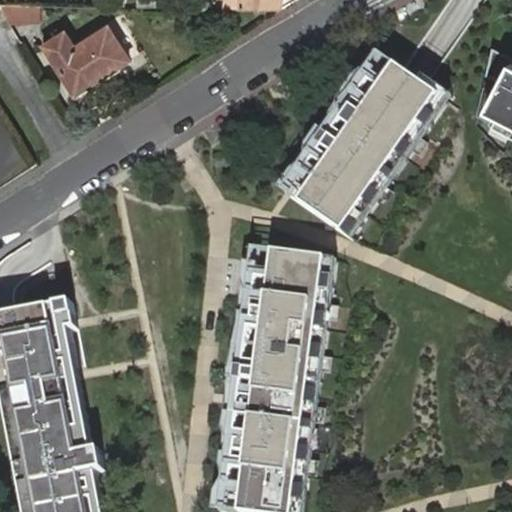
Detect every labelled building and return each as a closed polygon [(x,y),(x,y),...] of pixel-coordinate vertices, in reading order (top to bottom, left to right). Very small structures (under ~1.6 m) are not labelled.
[(243,0),(242,11),(282,12),(284,0),(243,0)] [(20,5),(19,17),(38,18),(39,6),(20,5)] [(49,45),(79,93),(132,59),(110,26),(77,48),(69,33),(49,45)] [(511,56),(494,47),(486,75),(502,82),(489,109),(511,121),(511,56)] [(416,79),(398,66),(364,115),(354,108),(344,123),(353,130),(342,145),(333,139),(325,150),(334,157),(302,203),(346,234),(442,97),(416,79)] [(420,73),(416,79),(442,97),(346,234),(354,240),(454,97),(425,77),(420,73)] [(296,511),(328,260),(276,253),(268,312),(257,311),(256,322),(267,324),(263,353),(253,352),(252,360),(262,361),(260,374),(249,373),(248,383),(259,384),(251,444),(240,443),(239,454),(250,455),(242,511),(296,511)] [(296,511),(306,511),(338,261),(328,260),(296,511)] [(74,304),(53,308),(80,456),(96,453),(80,372),(72,331),(80,330),(78,321),(74,304)] [(26,313),(3,317),(40,511),(91,511),(84,477),(100,473),(107,472),(103,452),(96,453),(80,456),(53,308),(26,313)] [(40,511),(3,317),(0,317),(0,367),(27,511),(40,511)] [(107,511),(100,473),(84,477),(91,511),(107,511)]
